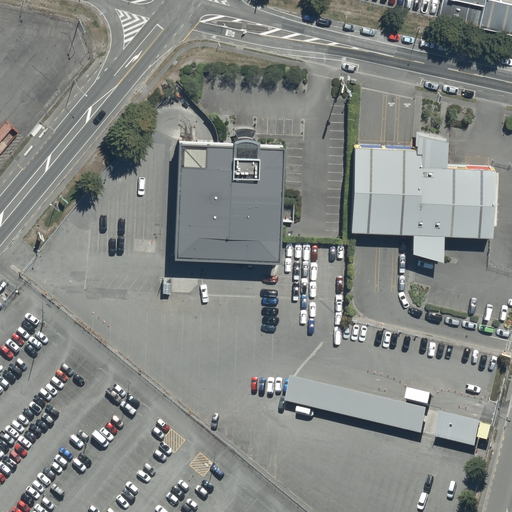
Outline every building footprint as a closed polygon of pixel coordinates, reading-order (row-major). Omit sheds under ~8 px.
[(443,0),(439,18),(509,33),(511,19),(511,3),(497,0),(443,0)] [(441,236),(489,237),(492,167),(445,165),(445,139),(413,130),(413,146),(350,145),(348,230),(410,234),(408,252),(439,261),(441,236)] [(176,142),(175,258),(278,259),(278,226),(293,227),(293,208),(278,208),(279,143),(258,143),(258,137),(250,132),(241,133),(235,136),(234,143),(176,142)] [(425,410),(291,380),(284,408),(419,438),(425,410)] [(480,424),(439,414),(432,439),(474,450),(480,424)]
